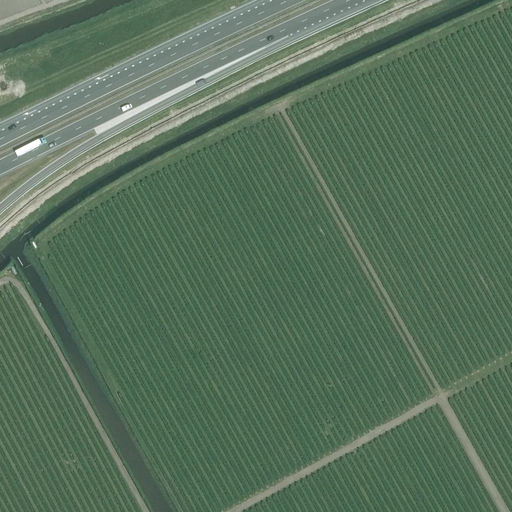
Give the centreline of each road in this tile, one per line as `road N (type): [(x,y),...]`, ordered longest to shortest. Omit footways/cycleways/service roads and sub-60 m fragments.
road 1 (trunk): [(0,208),(72,153),(238,64),(285,29)]
road 2 (trunk): [(289,0),(0,139)]
road 3 (trunk): [(0,168),(285,29)]
